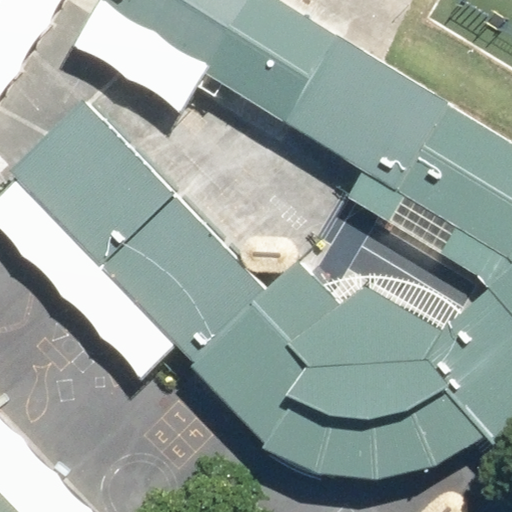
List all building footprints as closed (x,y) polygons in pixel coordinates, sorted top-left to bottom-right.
[(0,0),(0,40),(25,0),(0,0)] [(107,0),(105,4),(219,72),(262,0),(107,0)] [(327,49),(266,14),(234,69),(294,104),(327,49)] [(93,100),(23,170),(276,447),(329,469),(376,474),(450,465),(496,434),(511,452),(511,450),(511,134),(347,36),(295,120),(511,256),(511,272),(493,291),(442,333),(376,292),(306,336),(273,301),(279,287),(93,100)] [(33,511),(0,477),(0,511),(33,511)]
